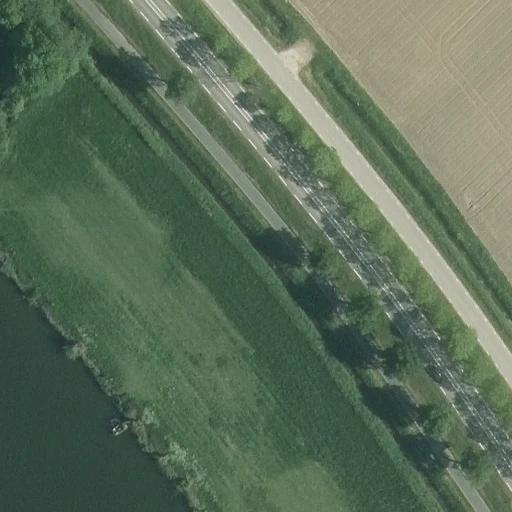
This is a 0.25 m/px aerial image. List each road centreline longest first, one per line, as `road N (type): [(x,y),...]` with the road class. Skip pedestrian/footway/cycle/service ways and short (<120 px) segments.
road 1 (primary): [(511,471),(385,292),(147,0)]
road 2 (unclassified): [(511,373),(215,0)]
